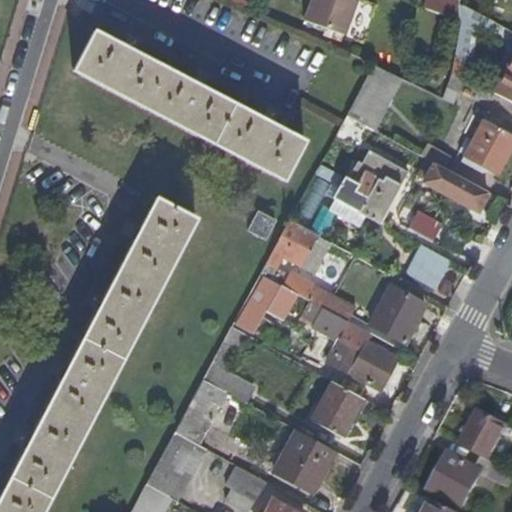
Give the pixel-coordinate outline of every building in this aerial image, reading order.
[(358,0),(314,0),(312,6),(308,20),(349,33),(358,0)] [(460,9),(460,0),(426,0),(424,6),(460,19),(460,9)] [(487,22),(462,8),(461,39),(457,56),(452,77),(465,83),(474,32),(485,35),(487,22)] [(97,31),(76,70),(286,180),(307,141),(97,31)] [(511,57),(508,55),(489,89),(511,103),(511,57)] [(369,127),(398,75),(376,66),(348,116),(369,127)] [(398,150),(400,144),(369,127),(348,116),(344,125),(400,156),(402,152),(398,150)] [(499,173),(511,149),(511,133),(484,118),(465,153),(499,173)] [(416,165),(422,156),(400,144),(398,150),(402,152),(400,156),(416,165)] [(370,151),(363,165),(358,162),(349,179),(345,178),(334,198),(381,224),(399,191),(394,188),(397,184),(401,187),(409,172),(370,151)] [(435,151),(431,160),(447,169),(452,160),(435,151)] [(478,214),(489,193),(436,163),(424,185),(478,214)] [(0,511),(43,511),(199,219),(159,197),(0,499),(0,511)] [(261,211),(250,231),(268,240),(279,221),(261,211)] [(424,212),(413,231),(433,242),(444,223),(424,212)] [(281,240),(290,245),(301,226),(291,221),(281,240)] [(310,253),(319,236),(301,226),(290,245),(284,256),(303,266),(310,253)] [(322,260),(331,243),(319,236),(310,253),(322,260)] [(424,246),(409,273),(436,288),(451,261),(424,246)] [(291,274),(269,262),(263,273),(285,286),(291,274)] [(254,333),(267,309),(284,319),(298,295),(265,277),(238,324),(254,333)] [(350,321),(353,317),(331,304),(336,295),(316,284),(308,298),(350,321)] [(403,300),(407,293),(391,284),(388,292),(403,300)] [(403,300),(388,292),(371,323),(405,342),(426,303),(407,293),(403,300)] [(358,307),(336,295),(331,304),(353,317),(358,307)] [(344,338),(352,322),(350,321),(308,298),(307,297),(300,309),(319,319),(316,323),(344,338)] [(213,364),(226,371),(247,333),(234,326),(213,364)] [(361,352),(337,338),(325,359),(380,390),(399,357),(368,340),(361,352)] [(266,356),(255,375),(273,384),(283,365),(266,356)] [(254,386),(226,371),(213,364),(205,379),(228,392),(246,401),(254,386)] [(200,444),(228,392),(205,379),(176,431),(200,444)] [(359,419),(370,400),(334,381),(312,419),(343,436),(354,416),(359,419)] [(479,407),(459,442),(483,455),(489,459),(509,423),(479,407)] [(313,492),(337,450),(299,430),(276,471),(313,492)] [(179,500),(208,448),(200,444),(176,431),(148,483),(179,500)] [(503,483),(510,470),(489,459),(483,455),(476,468),(468,464),(469,461),(451,451),(430,489),(464,507),(484,472),(503,483)] [(253,509),(268,481),(239,466),(228,486),(237,490),(232,498),(253,509)] [(461,511),(435,497),(427,511),(461,511)] [(299,511),(275,498),(267,511),(299,511)]
